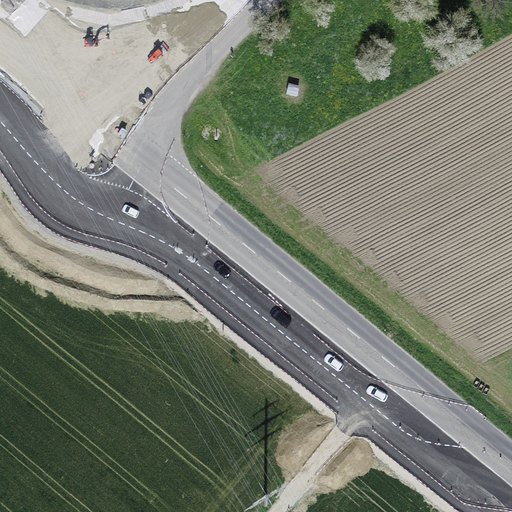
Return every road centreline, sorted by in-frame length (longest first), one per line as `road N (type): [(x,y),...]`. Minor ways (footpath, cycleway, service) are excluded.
road 1 (secondary): [(511,454),(155,173)]
road 2 (track): [(401,361),(277,511)]
road 3 (secondary): [(71,100),(62,131),(83,174),(127,186),(155,173)]
road 4 (unclassified): [(246,0),(128,75)]
road 5 (unclassified): [(247,0),(172,116)]
